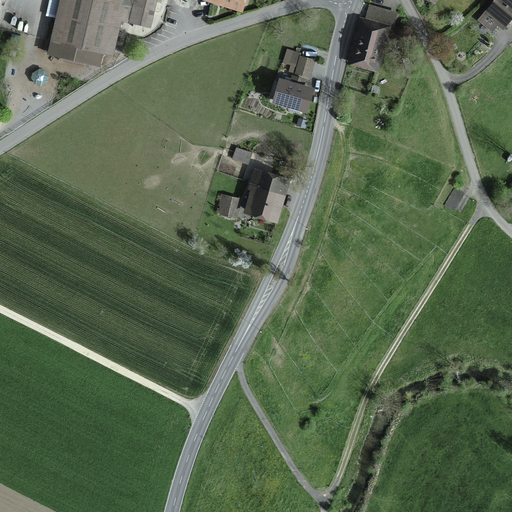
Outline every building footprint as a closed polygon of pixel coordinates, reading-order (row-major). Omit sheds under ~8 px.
[(156,0),(63,0),(51,54),(99,66),(102,54),(114,57),(123,19),(151,26),(156,0)] [(246,0),(203,0),(243,12),(246,0)] [(511,0),(500,0),(486,17),(482,23),(494,33),(501,25),(506,29),(511,22),(511,0)] [(391,15),(372,11),(369,24),(363,23),(352,65),(377,71),(391,15)] [(301,56),(294,53),(286,75),(294,77),(301,56)] [(296,90),(304,92),(308,82),(294,77),(290,88),(296,90)] [(304,92),(296,90),(290,107),(307,112),(312,95),(304,92)] [(230,173),(242,177),(249,156),(238,151),(230,173)] [(256,174),(247,213),(278,220),(287,181),(256,174)] [(468,198),(457,192),(448,208),(459,214),(468,198)] [(240,201),(228,197),(223,214),(234,218),(240,201)]
